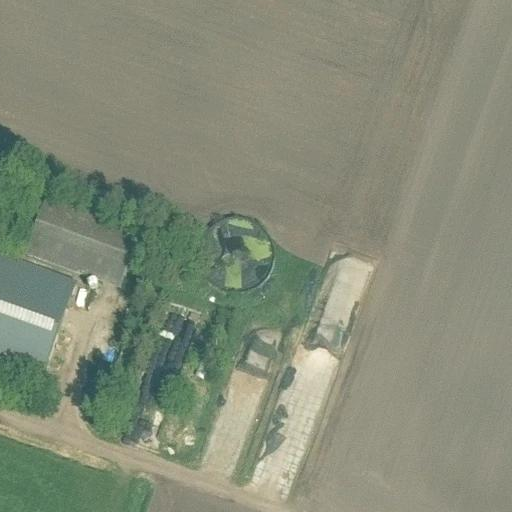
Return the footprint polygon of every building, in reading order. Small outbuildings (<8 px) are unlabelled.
[(121,297),(143,236),(50,202),(27,263),(121,297)] [(0,256),(7,260),(12,247),(0,242),(0,256)] [(0,376),(31,387),(66,288),(0,264),(0,376)] [(175,330),(165,364),(184,370),(194,335),(175,330)] [(267,443),(298,456),(315,417),(300,410),(306,395),(291,389),(267,443)] [(231,486),(253,398),(233,393),(210,481),(231,486)] [(174,463),(192,464),(194,441),(176,440),(174,463)]
